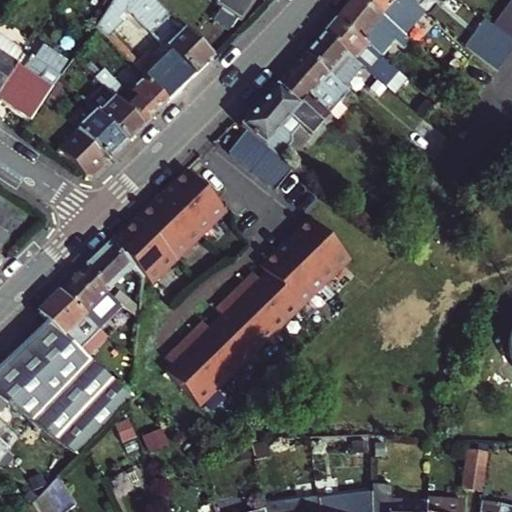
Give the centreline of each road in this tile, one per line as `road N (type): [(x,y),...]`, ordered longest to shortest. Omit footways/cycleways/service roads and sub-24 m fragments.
road 1 (residential): [(159,345),(180,310),(237,270),(281,219),(182,129)]
road 2 (tertiary): [(182,129),(315,0)]
road 3 (tertiary): [(0,305),(94,216)]
road 4 (tertiary): [(94,216),(182,129)]
